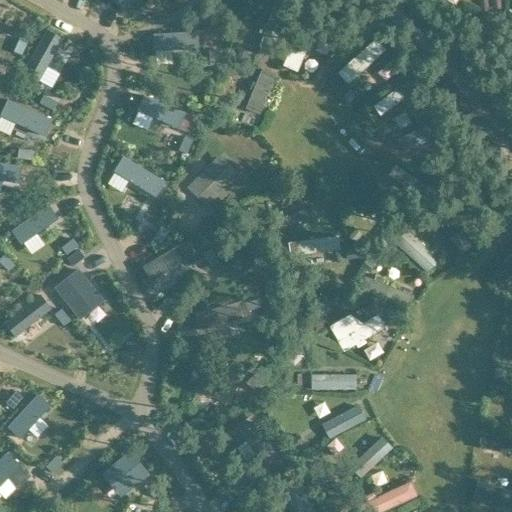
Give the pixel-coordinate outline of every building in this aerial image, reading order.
[(296,73),(310,44),(294,37),(281,66),(296,73)] [(374,39),(337,73),(348,85),(385,51),(374,39)] [(238,50),(236,61),(246,63),(248,52),(238,50)] [(253,54),(249,64),(257,67),(261,57),(253,54)] [(238,62),(234,70),(242,73),(245,64),(238,62)] [(254,128),(277,75),(260,68),(237,121),(254,128)] [(211,205),(242,176),(219,154),(190,185),(211,205)] [(284,229),(316,219),(312,208),(281,217),(284,229)] [(429,274),(443,259),(402,220),(388,236),(429,274)] [(353,225),(347,233),(363,246),(370,238),(353,225)] [(289,241),(290,254),(339,250),(338,237),(289,241)] [(357,251),(346,253),(348,261),(359,259),(357,251)] [(368,259),(362,266),(370,272),(375,265),(368,259)] [(372,278),(366,292),(401,306),(406,292),(372,278)] [(330,325),(345,353),(374,337),(359,310),(330,325)] [(359,389),(359,374),(311,372),(311,387),(359,389)] [(329,439),(368,418),(360,403),(320,424),(329,439)] [(266,430),(248,442),(262,464),(280,452),(266,430)] [(297,434),(288,440),(293,447),(302,441),(297,434)] [(380,434),(348,467),(361,479),(392,446),(380,434)] [(511,453),(511,439),(481,434),(478,449),(511,453)] [(335,438),(329,443),(336,452),(342,447),(335,438)] [(303,444),(295,450),(299,456),(308,451),(303,444)] [(119,500),(149,477),(127,450),(98,474),(119,500)] [(511,489),(511,474),(494,471),(491,485),(511,489)] [(348,494),(355,511),(382,511),(418,496),(410,478),(389,487),(385,477),(348,494)] [(511,491),(475,480),(469,497),(511,510),(511,491)] [(144,503),(158,492),(151,482),(136,493),(144,503)]
